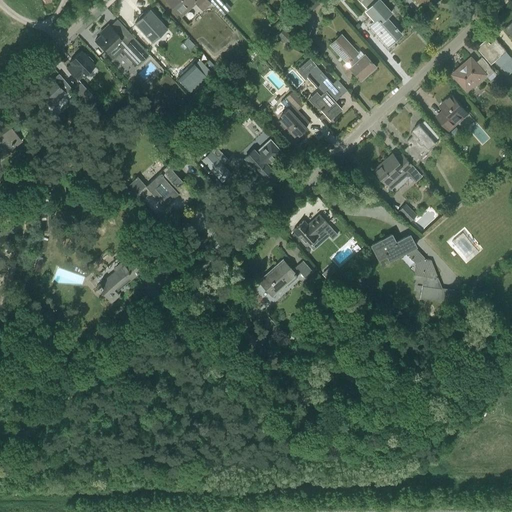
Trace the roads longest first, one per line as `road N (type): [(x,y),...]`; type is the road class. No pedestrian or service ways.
road 1 (residential): [(0,455),(502,0)]
road 2 (residential): [(105,0),(0,98)]
